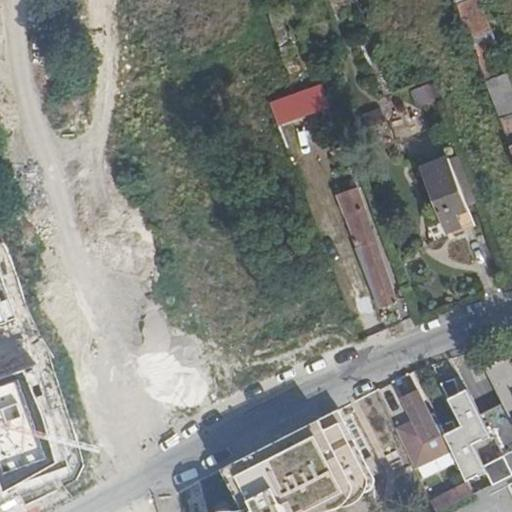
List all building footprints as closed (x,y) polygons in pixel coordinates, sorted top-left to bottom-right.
[(453,0),(459,15),(480,8),(477,0),(453,0)] [(492,40),(480,8),(459,15),(508,144),(511,142),(511,98),(503,76),(497,78),(483,43),(492,40)] [(419,108),(443,99),(436,82),(413,91),(419,108)] [(423,164),(446,228),(461,222),(456,208),(471,203),(456,163),(453,154),(423,164)] [(343,195),(362,246),(377,241),(359,189),(343,195)] [(398,297),(377,241),(362,246),(383,302),(398,297)] [(380,320),(355,254),(338,260),(364,326),(380,320)] [(511,359),(511,357),(487,365),(511,415),(511,359)] [(453,421),(439,425),(464,476),(484,468),(491,482),(511,473),(511,471),(502,454),(481,463),(470,444),(489,435),(465,388),(458,391),(453,377),(440,382),(462,425),(455,429),(453,421)] [(426,415),(417,391),(403,396),(413,420),(419,434),(432,429),(426,415)] [(214,464),(219,511),(403,511),(353,406),(267,437),(214,464)] [(430,413),(426,415),(432,429),(419,434),(413,420),(395,429),(415,470),(450,454),(430,413)] [(469,482),(433,499),(439,511),(445,511),(477,497),(469,482)]
